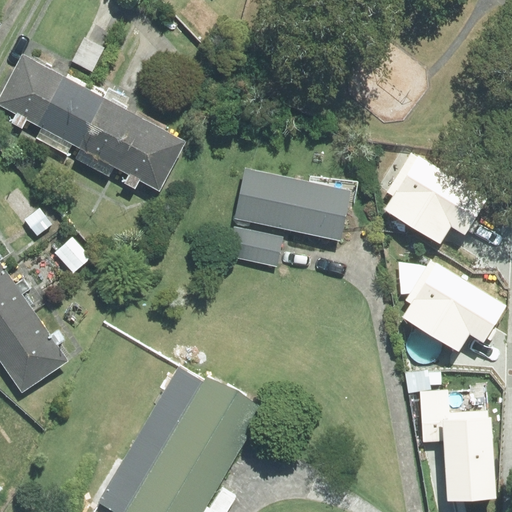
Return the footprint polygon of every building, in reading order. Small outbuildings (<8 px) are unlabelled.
[(114,50),(84,33),(70,58),(100,75),(114,50)] [(26,50),(0,98),(0,102),(15,110),(10,120),(25,128),(29,120),(41,126),(37,134),(69,152),(74,141),(83,146),(78,156),(111,174),(117,164),(130,171),(124,182),(136,188),(142,177),(160,187),(187,137),(126,104),(130,98),(113,89),(110,95),(26,50)] [(412,150),(376,201),(434,241),(446,223),(471,240),(487,218),(473,208),(481,197),(412,150)] [(247,162),(229,255),(279,264),(286,228),(345,239),(356,182),(247,162)] [(73,234),(54,251),(73,272),(92,255),(73,234)] [(424,245),(389,307),(445,337),(454,320),(478,333),(503,289),(424,245)] [(0,259),(0,354),(24,389),(69,357),(0,259)] [(203,511),(266,405),(242,383),(206,378),(181,364),(101,502),(117,511),(203,511)] [(494,397),(442,396),(442,373),(414,372),(412,440),(440,441),(439,487),(492,488),(494,397)]
